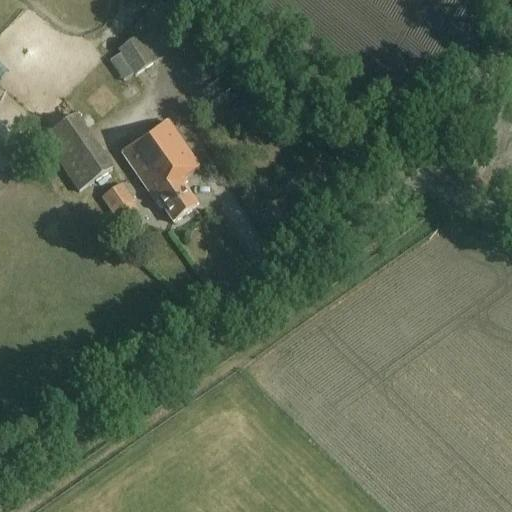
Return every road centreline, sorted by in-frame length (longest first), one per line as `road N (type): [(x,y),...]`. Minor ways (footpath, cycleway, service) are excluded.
road 1 (unclassified): [(0,479),(300,270),(396,168)]
road 2 (track): [(396,168),(199,0)]
road 3 (unclassified): [(396,168),(431,145),(511,24)]
road 4 (unclassified): [(511,214),(396,168)]
